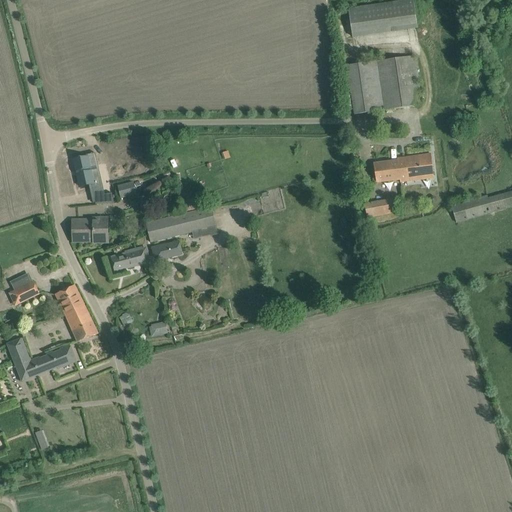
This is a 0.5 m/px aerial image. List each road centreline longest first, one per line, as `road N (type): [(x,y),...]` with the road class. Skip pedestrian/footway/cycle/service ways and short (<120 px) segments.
road 1 (unclassified): [(154,511),(117,354),(62,238),(45,141)]
road 2 (unclassified): [(45,141),(148,123),(350,120)]
road 3 (unclassified): [(45,141),(10,0)]
